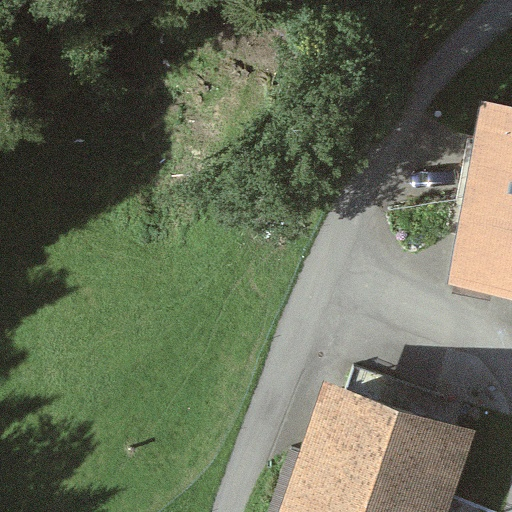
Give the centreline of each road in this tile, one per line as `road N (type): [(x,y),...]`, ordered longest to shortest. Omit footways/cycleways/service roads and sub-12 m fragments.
road 1 (residential): [(239,511),(340,239),(376,170),(506,0)]
road 2 (track): [(340,239),(494,339),(511,379)]
